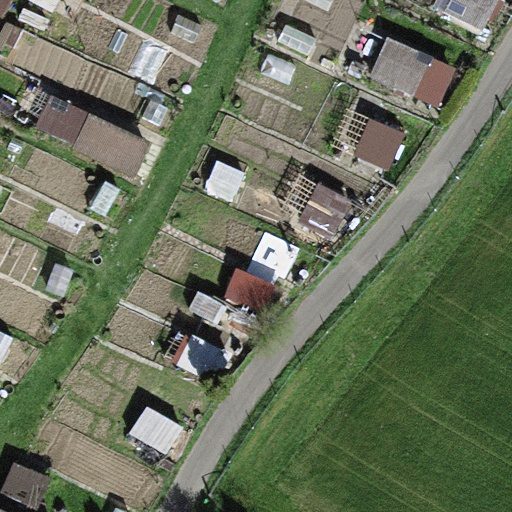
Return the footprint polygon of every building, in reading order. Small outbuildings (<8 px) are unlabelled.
[(0,0),(0,20),(1,21),(12,0),(0,0)] [(23,0),(53,16),(62,0),(23,0)] [(483,33),(499,0),(437,0),(432,11),(445,17),(443,21),(479,38),(481,33),(483,33)] [(0,31),(0,53),(2,54),(15,31),(3,25),(0,31)] [(366,53),(373,57),(379,44),(372,41),(366,53)] [(438,110),(455,72),(387,41),(370,79),(438,110)] [(360,77),(366,68),(349,58),(343,67),(360,77)] [(136,182),(153,147),(54,97),(36,132),(136,182)] [(356,159),(389,173),(404,136),(371,123),(356,159)] [(265,247),(283,257),(287,250),(269,240),(265,247)] [(271,271),(274,265),(262,257),(258,264),(271,271)] [(272,321),(284,294),(238,272),(225,300),(272,321)] [(225,351),(196,337),(194,343),(175,334),(164,358),(183,366),(180,372),(209,385),(225,351)]
